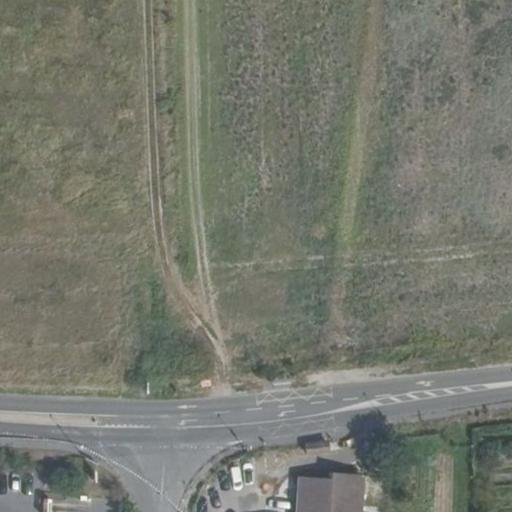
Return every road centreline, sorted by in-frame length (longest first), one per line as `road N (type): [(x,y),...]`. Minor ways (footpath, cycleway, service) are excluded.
road 1 (tertiary): [(165,436),(302,425),(511,388)]
road 2 (tertiary): [(511,381),(167,407)]
road 3 (tertiary): [(167,407),(0,405)]
road 4 (tertiary): [(0,430),(165,436)]
